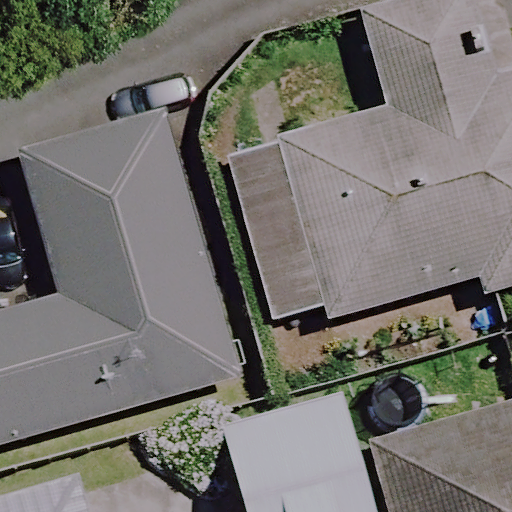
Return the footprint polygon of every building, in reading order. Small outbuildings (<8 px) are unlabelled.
[(511,83),(481,91),(457,0),(450,0),(357,24),(382,122),(231,161),(277,342),(475,291),(478,304),(511,295),(511,83)] [(0,454),(233,391),(170,161),(28,200),(58,311),(0,326),(0,454)] [(360,453),(375,511),(511,511),(511,411),(452,428),(360,453)] [(375,511),(360,453),(350,416),(220,450),(236,511),(375,511)] [(76,511),(70,492),(3,511),(76,511)]
